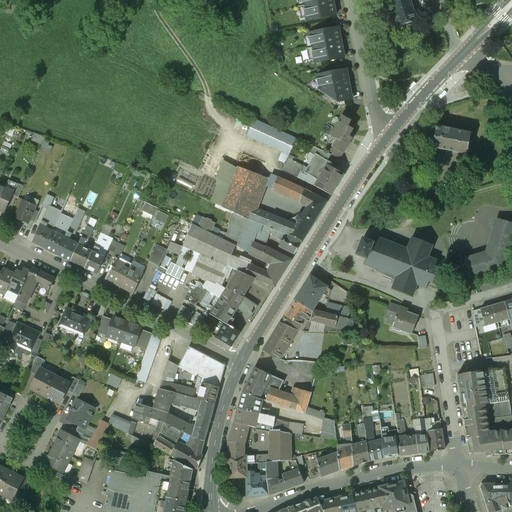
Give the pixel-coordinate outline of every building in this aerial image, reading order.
[(333,0),(302,0),(306,21),(336,16),(333,0)] [(410,0),(389,0),(398,27),(417,20),(410,0)] [(309,33),(314,64),(344,58),(338,27),(309,33)] [(338,103),(352,100),(346,70),(317,75),(320,90),(338,103)] [(351,120),(342,115),(330,135),(331,136),(326,144),(332,147),(343,153),(343,154),(352,138),(349,136),(353,129),(348,126),(351,120)] [(254,119),(246,136),(288,155),(295,139),(254,119)] [(437,126),(432,147),(467,154),(471,133),(437,126)] [(34,132),(31,141),(50,149),(52,144),(44,141),(45,137),(34,132)] [(332,147),(328,153),(330,154),(340,159),(343,153),(332,147)] [(319,149),(316,154),(327,161),(330,154),(328,153),(319,149)] [(327,161),(316,154),(316,155),(316,156),(306,173),(318,180),(314,186),(331,195),(343,174),(335,170),(337,167),(327,161)] [(246,219),(267,227),(272,216),(257,210),(267,187),(269,180),(239,167),(223,208),(234,213),(246,219)] [(267,187),(299,202),(305,190),(272,175),(269,180),(267,187)] [(5,188),(0,186),(0,211),(5,214),(13,196),(18,184),(9,180),(5,188)] [(23,187),(18,184),(13,196),(18,198),(23,187)] [(47,195),(39,213),(34,223),(40,226),(41,226),(42,222),(45,217),(52,220),(47,230),(53,232),(54,229),(64,208),(73,188),(69,187),(66,194),(61,192),(57,200),(47,195)] [(286,222),(272,216),(267,227),(271,229),(285,235),(303,243),(327,203),(305,190),(299,202),(308,206),(303,215),(298,216),(296,219),(293,221),(290,220),(286,222)] [(30,204),(23,201),(15,218),(28,224),(30,221),(34,211),(38,202),(32,199),(30,204)] [(145,203),(142,210),(153,215),(156,207),(145,203)] [(70,211),(64,208),(54,229),(58,231),(61,230),(70,211)] [(34,211),(30,221),(34,223),(39,213),(34,211)] [(235,246),(249,253),(253,243),(264,247),(270,233),(271,229),(267,227),(246,219),(234,213),(224,241),(235,246)] [(511,238),(511,223),(496,219),(486,252),(464,259),(470,279),(503,269),(511,238)] [(73,220),(65,238),(69,240),(71,236),(74,235),(77,229),(85,232),(87,227),(73,220)] [(41,226),(40,226),(32,242),(45,248),(53,232),(47,230),(45,229),(47,224),(42,222),(41,226)] [(85,232),(79,245),(82,247),(84,242),(87,243),(91,234),(90,234),(94,225),(89,222),(87,227),(85,232)] [(227,267),(235,246),(224,241),(191,225),(183,247),(183,248),(190,250),(227,267)] [(271,229),(270,233),(283,240),(285,235),(271,229)] [(65,238),(53,232),(45,248),(58,255),(65,238)] [(101,233),(93,252),(97,254),(99,249),(100,250),(101,248),(103,249),(109,237),(101,233)] [(294,255),(303,243),(285,235),(283,240),(280,247),(294,255)] [(433,245),(412,237),(408,249),(395,245),(396,242),(390,239),(388,242),(375,237),(373,243),(362,239),(357,255),(367,258),(364,265),(378,270),(377,272),(384,275),(385,272),(396,277),(392,289),(412,297),(417,285),(426,288),(429,281),(433,283),(438,269),(435,267),(437,261),(428,257),(433,245)] [(69,240),(65,238),(58,255),(71,262),(79,245),(69,240)] [(112,240),(108,250),(114,253),(119,243),(112,240)] [(125,246),(119,243),(114,253),(120,256),(125,246)] [(172,243),(168,250),(180,255),(183,248),(183,247),(172,243)] [(249,253),(260,259),(265,248),(264,247),(253,243),(249,253)] [(82,247),(79,245),(71,262),(85,269),(93,252),(82,247)] [(156,245),(148,261),(159,267),(167,251),(156,245)] [(274,287),(291,260),(266,247),(265,248),(260,259),(271,265),(268,272),(247,263),(245,267),(247,267),(244,274),(255,279),(274,287)] [(230,268),(227,267),(190,250),(188,254),(190,255),(189,258),(197,261),(191,274),(221,287),(230,268)] [(97,275),(105,257),(97,254),(93,252),(85,269),(97,275)] [(169,269),(172,258),(165,256),(162,267),(169,269)] [(108,281),(120,287),(130,268),(117,261),(108,281)] [(32,268),(30,272),(19,295),(16,301),(26,305),(37,282),(41,284),(40,286),(49,291),(55,279),(32,268)] [(143,274),(130,268),(120,287),(133,294),(143,274)] [(1,274),(0,276),(0,292),(5,295),(7,290),(14,275),(3,269),(1,274)] [(14,275),(7,290),(19,295),(30,272),(23,269),(21,274),(16,271),(14,275)] [(238,271),(228,287),(243,296),(250,284),(251,285),(255,279),(244,274),(238,271)] [(327,288),(310,276),(295,300),(311,310),(312,310),(327,288)] [(192,284),(185,300),(195,306),(204,292),(192,284)] [(244,297),(243,296),(228,287),(220,299),(235,310),(237,308),(244,297)] [(151,303),(157,292),(149,288),(143,299),(151,303)] [(166,298),(157,293),(151,304),(160,309),(166,298)] [(256,305),(244,297),(237,308),(250,316),(256,305)] [(166,298),(160,309),(166,312),(172,301),(166,298)] [(231,317),(235,310),(220,299),(210,315),(214,317),(224,323),(230,326),(234,319),(231,317)] [(280,323),(298,331),(305,320),(311,310),(295,300),(280,323)] [(23,312),(26,305),(16,301),(13,308),(23,312)] [(337,316),(352,320),(349,307),(327,302),(325,313),(337,316)] [(492,306),(497,322),(509,319),(505,302),(492,306)] [(393,327),(412,334),(418,317),(407,313),(408,310),(390,303),(384,317),(396,321),(393,327)] [(194,312),(182,305),(176,316),(188,323),(194,312)] [(497,322),(492,306),(480,310),(485,326),(486,326),(497,322)] [(91,318),(66,309),(60,326),(84,336),(91,318)] [(485,326),(480,310),(480,309),(472,311),(475,327),(482,325),(484,333),(487,332),(486,326),(485,326)] [(325,313),(312,310),(311,310),(305,320),(311,322),(311,320),(325,324),(325,325),(335,327),(337,316),(325,313)] [(205,317),(196,312),(190,323),(199,328),(205,317)] [(214,317),(210,315),(209,314),(199,329),(212,336),(214,333),(206,329),(214,317)] [(352,320),(337,316),(335,327),(354,329),(352,320)] [(120,342),(127,322),(113,317),(112,321),(106,336),(106,337),(120,342)] [(106,336),(112,321),(102,318),(97,333),(106,336)] [(11,336),(17,325),(8,321),(5,328),(3,332),(11,336)] [(127,322),(120,342),(135,347),(135,346),(140,332),(142,327),(127,322)] [(40,333),(18,323),(17,325),(11,336),(6,349),(14,353),(17,345),(31,352),(32,351),(37,339),(40,333)] [(215,337),(231,346),(240,333),(230,326),(224,323),(215,337)] [(274,357),(280,359),(298,331),(280,323),(262,351),(274,357)] [(151,336),(140,332),(135,346),(146,351),(151,336)] [(153,332),(151,336),(146,351),(136,379),(145,383),(163,335),(153,332)] [(511,340),(510,334),(503,336),(507,349),(511,347),(511,340)] [(425,336),(418,337),(420,349),(427,348),(425,336)] [(42,341),(37,339),(32,351),(38,353),(42,341)] [(179,394),(186,396),(215,404),(225,365),(189,346),(178,366),(178,367),(179,367),(201,379),(200,384),(202,384),(199,395),(194,394),(195,390),(181,387),(179,394)] [(30,372),(37,376),(41,368),(41,369),(45,361),(36,357),(30,372)] [(179,394),(181,387),(173,385),(179,367),(178,367),(178,366),(168,362),(163,382),(162,390),(179,394)] [(30,390),(45,397),(55,376),(41,369),(41,368),(37,376),(30,390)] [(272,376),(254,368),(242,392),(260,398),(264,390),(269,391),(270,388),(276,390),(277,388),(279,389),(284,380),(272,376)] [(458,375),(463,408),(488,404),(482,371),(458,375)] [(505,372),(492,374),(497,403),(509,401),(505,372)] [(106,383),(117,389),(122,380),(111,374),(106,383)] [(421,388),(435,386),(433,374),(419,376),(421,388)] [(70,383),(55,376),(45,397),(60,405),(67,391),(71,383),(70,383)] [(73,377),(70,383),(71,383),(67,391),(73,394),(78,384),(80,381),(73,377)] [(84,386),(78,384),(73,394),(79,397),(84,386)] [(1,385),(0,387),(0,393),(9,398),(12,391),(1,385)] [(264,390),(260,398),(263,400),(323,420),(324,418),(325,414),(323,413),(323,412),(321,411),(320,412),(305,407),(311,392),(294,387),(291,395),(276,390),(270,388),(269,391),(264,390)] [(186,396),(179,394),(162,390),(160,390),(154,409),(168,413),(171,402),(183,406),(186,396)] [(242,392),(238,409),(255,413),(269,416),(270,410),(261,408),(263,400),(260,398),(242,392)] [(0,393),(0,423),(12,399),(9,398),(0,393)] [(201,455),(215,404),(186,396),(183,406),(200,411),(197,420),(193,419),(191,425),(168,413),(165,423),(196,439),(193,451),(201,455)] [(95,409),(77,400),(69,416),(70,421),(79,425),(85,429),(85,428),(95,409)] [(150,418),(165,423),(168,413),(154,409),(137,403),(132,419),(148,424),(150,418)] [(511,415),(490,419),(488,404),(463,408),(469,454),(485,451),(486,456),(504,453),(504,455),(511,453),(511,415)] [(252,426),(255,413),(238,409),(235,422),(249,426),(252,426)] [(255,413),(252,426),(251,427),(270,430),(269,462),(276,462),(280,461),(289,461),(291,461),(290,433),(302,435),(304,425),(293,424),(275,419),(275,417),(269,416),(255,413)] [(397,430),(398,437),(406,436),(404,420),(400,421),(399,414),(395,414),(397,430)] [(112,415),(108,424),(128,433),(131,423),(112,415)] [(324,418),(323,420),(320,438),(336,440),(335,424),(335,421),(324,418)] [(423,436),(427,435),(426,426),(435,425),(435,418),(420,420),(418,420),(418,423),(420,423),(422,433),(423,436)] [(92,439),(89,446),(95,450),(108,424),(101,421),(95,433),(92,439)] [(231,433),(246,438),(249,426),(235,422),(231,433)] [(366,436),(374,435),(372,422),(364,424),(365,426),(366,435),(366,436)] [(136,424),(131,423),(128,433),(125,438),(148,449),(151,445),(133,435),(136,424)] [(79,425),(76,431),(92,439),(95,433),(85,428),(85,429),(79,425)] [(339,470),(354,466),(352,445),(351,425),(342,426),(343,437),(346,437),(347,445),(337,446),(338,453),(339,470)] [(366,435),(365,426),(355,427),(356,432),(359,431),(360,436),(366,435)] [(383,440),(385,458),(401,456),(398,437),(397,430),(389,431),(388,427),(381,428),(383,440)] [(427,432),(430,452),(445,450),(441,429),(427,432)] [(61,431),(53,447),(71,456),(78,441),(79,440),(72,437),(61,431)] [(75,431),(72,437),(79,440),(78,441),(89,446),(92,439),(76,431),(75,431)] [(246,438),(231,433),(228,443),(244,447),(246,438)] [(367,443),(370,462),(385,458),(383,440),(375,441),(374,435),(366,436),(367,443)] [(423,436),(416,437),(418,454),(429,452),(427,435),(423,436)] [(398,437),(401,456),(418,454),(416,437),(406,438),(406,436),(398,437)] [(193,451),(177,442),(177,443),(174,442),(173,445),(160,437),(159,437),(154,445),(172,456),(198,470),(201,461),(203,456),(193,451)] [(244,447),(228,443),(228,447),(228,457),(245,457),(244,447)] [(352,445),(354,466),(370,462),(367,443),(352,445)] [(63,471),(71,456),(53,447),(45,463),(56,469),(62,472),(63,471)] [(321,477),(339,470),(338,453),(317,461),(321,477)] [(245,457),(228,457),(229,478),(246,478),(247,478),(246,464),(246,457),(245,457)] [(296,460),(298,468),(298,469),(299,469),(299,470),(305,467),(301,457),(300,457),(296,458),(296,460)] [(95,462),(84,458),(76,480),(87,484),(95,462)] [(296,460),(291,461),(289,461),(290,471),(298,468),(296,460)] [(183,511),(192,469),(174,461),(171,477),(163,511),(183,511)] [(270,495),(287,489),(284,480),(279,482),(279,479),(275,479),(275,469),(277,468),(276,462),(269,462),(266,463),(267,469),(268,476),(270,495)] [(262,496),(270,495),(268,476),(257,477),(257,475),(254,475),(253,464),(246,464),(247,478),(246,478),(247,497),(262,496)] [(0,489),(9,471),(0,466),(0,489)] [(62,472),(56,469),(53,475),(67,482),(70,475),(63,471),(62,472)] [(298,469),(282,475),(284,480),(287,489),(304,483),(299,470),(299,469),(298,469)] [(146,478),(111,470),(107,489),(110,490),(103,510),(107,511),(163,511),(171,477),(147,472),(146,478)] [(23,478),(9,471),(0,489),(0,494),(11,500),(12,501),(17,491),(23,478)] [(416,511),(413,498),(408,499),(406,494),(404,482),(380,487),(380,488),(384,506),(385,510),(392,508),(392,511),(416,511)] [(510,502),(509,484),(483,484),(482,486),(481,488),(488,511),(493,511),(501,510),(500,504),(510,502)] [(380,488),(366,491),(371,511),(374,511),(374,509),(384,506),(380,488)] [(22,494),(17,491),(12,501),(11,500),(10,503),(16,506),(22,494)] [(371,511),(366,491),(352,494),(356,511),(358,511),(367,510),(367,511),(371,511)] [(356,511),(352,494),(338,497),(341,511),(356,511)] [(341,511),(338,497),(319,502),(324,511),(341,511)] [(324,511),(319,502),(317,498),(304,503),(308,511),(324,511)] [(280,511),(308,511),(304,503),(280,511)]
